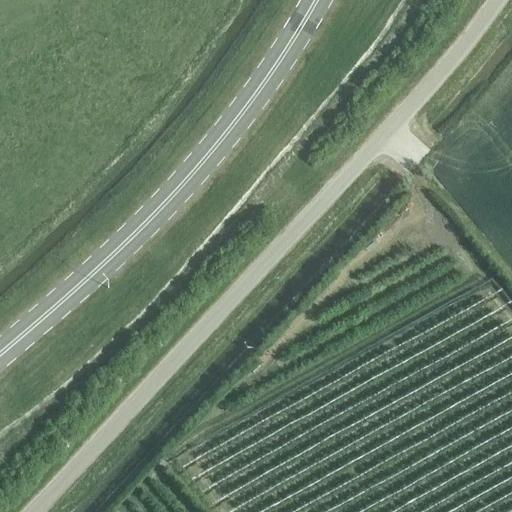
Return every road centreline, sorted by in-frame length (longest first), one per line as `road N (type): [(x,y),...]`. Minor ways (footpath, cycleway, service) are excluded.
road 1 (unclassified): [(32,511),(388,132),(497,0)]
road 2 (secondary): [(0,356),(208,158),(279,65),(313,0)]
